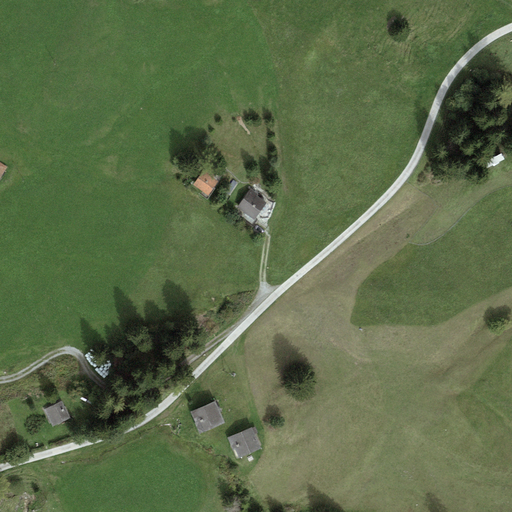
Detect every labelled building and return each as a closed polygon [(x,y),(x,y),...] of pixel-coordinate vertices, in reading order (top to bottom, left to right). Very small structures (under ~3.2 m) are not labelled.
[(203,171),(192,186),(206,199),(218,182),(203,171)] [(249,192),(238,209),(254,222),(268,205),(249,192)] [(214,405),(189,415),(198,435),(222,426),(214,405)] [(64,406),(46,413),(53,430),(71,422),(64,406)] [(247,432),(228,441),(236,459),(256,449),(247,432)]
